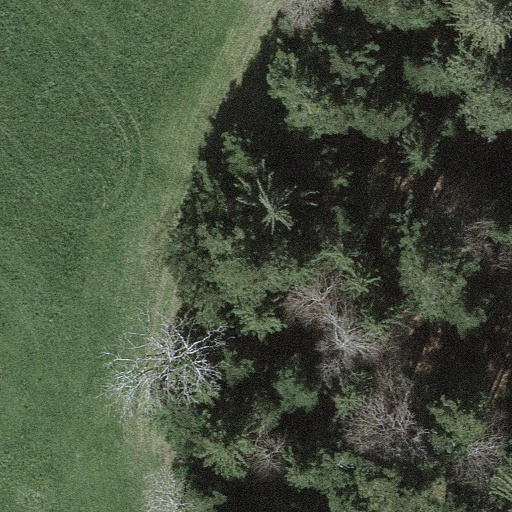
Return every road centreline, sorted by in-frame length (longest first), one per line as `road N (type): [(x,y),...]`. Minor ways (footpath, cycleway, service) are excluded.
road 1 (track): [(266,0),(192,182),(167,309),(165,511)]
road 2 (track): [(163,511),(0,308)]
